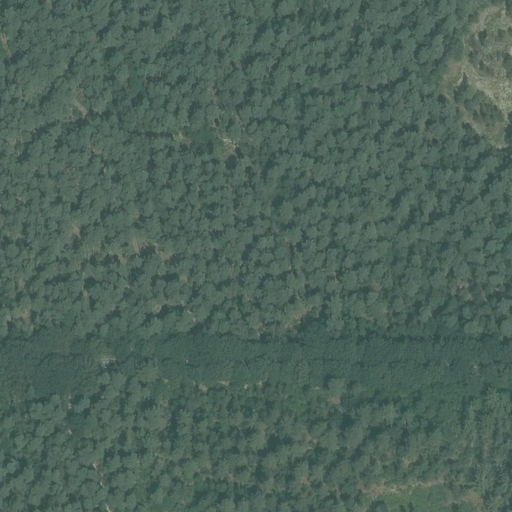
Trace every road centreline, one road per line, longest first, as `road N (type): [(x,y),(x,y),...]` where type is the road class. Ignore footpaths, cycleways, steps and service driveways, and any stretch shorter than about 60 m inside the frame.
road 1 (tertiary): [(0,363),(511,369)]
road 2 (track): [(0,346),(511,350)]
